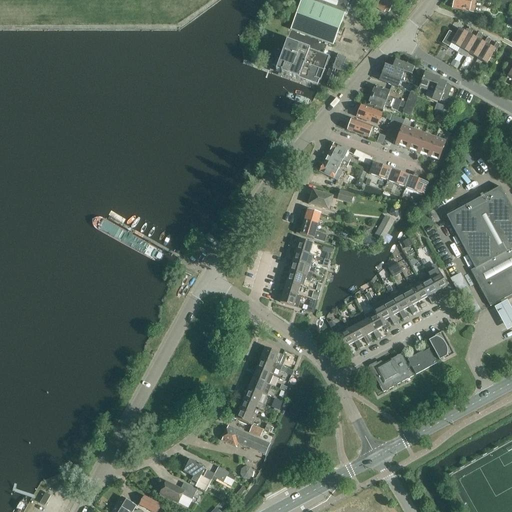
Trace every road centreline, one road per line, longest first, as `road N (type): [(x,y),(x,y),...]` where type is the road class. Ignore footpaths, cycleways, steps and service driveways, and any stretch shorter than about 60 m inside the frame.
road 1 (residential): [(103,472),(207,284)]
road 2 (residential): [(207,284),(274,176),(312,133)]
road 3 (residential): [(333,376),(266,317),(207,284)]
road 4 (secondary): [(379,456),(511,383)]
road 5 (residential): [(333,376),(451,309)]
